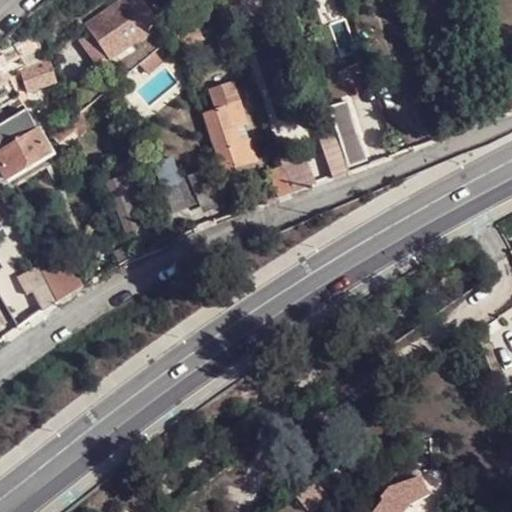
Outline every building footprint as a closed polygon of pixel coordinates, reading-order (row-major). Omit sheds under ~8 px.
[(109,58),(147,32),(124,0),(85,26),(89,31),(109,58)] [(173,35),(180,52),(204,37),(194,18),(173,35)] [(95,66),(109,58),(89,31),(77,39),(95,66)] [(15,43),(21,56),(29,53),(25,44),(26,44),(24,39),(15,43)] [(15,43),(0,49),(6,63),(21,56),(15,43)] [(26,91),(55,81),(47,58),(34,62),(36,69),(29,71),(30,76),(21,79),(26,91)] [(201,115),(222,173),(259,160),(252,141),(239,145),(233,128),(246,123),(232,82),(209,90),(216,110),(201,115)] [(511,93),(489,102),(496,107),(501,116),(511,111),(511,93)] [(418,124),(435,119),(428,94),(410,99),(418,124)] [(348,172),(367,165),(346,105),(327,109),(335,133),(342,153),(348,172)] [(90,111),(87,107),(79,114),(82,117),(90,111)] [(0,146),(2,150),(36,130),(26,109),(0,124),(0,146)] [(70,121),(73,131),(86,122),(82,117),(79,114),(70,121)] [(31,163),(48,153),(43,144),(36,130),(2,150),(0,151),(0,171),(4,179),(20,170),(31,163)] [(326,158),(327,158),(342,153),(335,133),(318,138),(326,158)] [(37,172),(52,162),(48,153),(31,163),(37,172)] [(333,177),(348,172),(342,153),(327,158),(333,177)] [(24,179),(37,172),(31,163),(20,170),(24,179)] [(277,198),(293,192),(284,166),(269,172),(277,198)] [(8,189),(24,179),(20,170),(4,179),(8,189)] [(119,178),(130,204),(143,199),(132,171),(119,178)] [(189,176),(199,203),(212,198),(202,172),(189,176)] [(189,176),(176,181),(187,208),(199,203),(189,176)] [(119,178),(107,183),(126,234),(140,228),(130,204),(119,178)] [(117,266),(131,259),(126,249),(114,256),(117,266)] [(43,277),(56,303),(84,285),(68,256),(40,269),(43,277)] [(40,313),(56,303),(43,277),(25,284),(40,313)] [(374,491),(382,511),(397,511),(436,496),(425,470),(374,491)]
